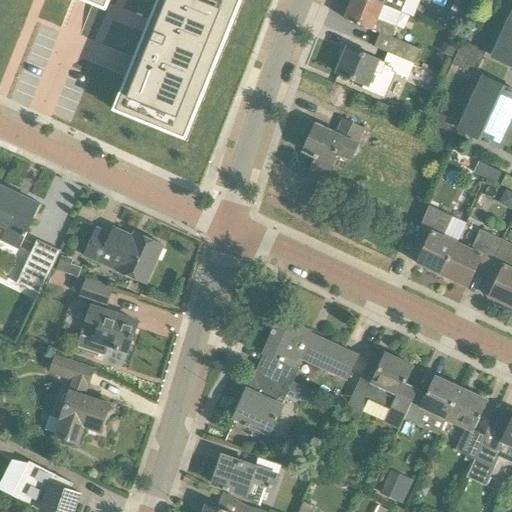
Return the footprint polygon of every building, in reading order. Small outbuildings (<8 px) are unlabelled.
[(160,0),(117,109),(185,137),(240,0),(160,0)] [(377,20),(383,5),(370,0),(352,0),(345,19),(380,34),(375,47),(390,54),(414,64),(421,49),(393,38),(398,28),(377,20)] [(370,0),(383,5),(402,13),(407,0),(370,0)] [(456,1),(451,11),(465,17),(470,6),(456,1)] [(445,27),(446,25),(447,21),(440,18),(438,24),(445,27)] [(493,57),(511,65),(511,33),(505,31),(493,57)] [(457,53),(480,64),(485,52),(463,42),(457,53)] [(414,64),(390,54),(386,63),(349,47),(343,61),(340,60),(336,71),(339,72),(338,74),(368,86),(385,93),(393,73),(408,79),(414,64)] [(475,75),(480,64),(457,53),(452,65),(475,75)] [(472,103),(491,112),(511,122),(511,119),(511,90),(484,77),(472,103)] [(459,130),(479,139),(499,148),(511,122),(491,112),(472,103),(459,130)] [(379,110),(395,118),(398,111),(382,104),(379,110)] [(426,122),(449,132),(454,120),(430,110),(426,122)] [(416,119),(424,122),(428,114),(419,111),(416,119)] [(344,119),(336,135),(316,126),(305,151),(315,155),(314,157),(316,158),(311,169),(326,176),(337,154),(351,160),(352,157),(365,129),(344,119)] [(487,179),(499,185),(504,174),(500,172),(479,162),(474,173),(487,179)] [(511,192),(511,180),(505,177),(501,187),(511,192)] [(0,223),(7,227),(2,239),(20,248),(27,233),(26,232),(31,220),(34,222),(42,205),(27,198),(27,200),(0,187),(0,223)] [(442,276),(458,243),(444,236),(453,217),(431,207),(418,234),(429,239),(417,264),(442,276)] [(97,228),(85,256),(146,284),(164,246),(144,236),(142,241),(114,229),(111,235),(97,228)] [(472,249),(458,243),(442,276),(467,287),(479,262),(490,268),(503,240),(481,230),(472,249)] [(503,240),(490,268),(501,273),(489,298),(511,308),(511,244),(505,241),(503,240)] [(41,296),(61,252),(38,241),(17,284),(41,296)] [(56,270),(68,274),(71,264),(73,260),(61,256),(56,270)] [(82,295),(95,300),(92,307),(91,307),(78,347),(105,356),(109,345),(114,347),(113,348),(118,350),(118,348),(128,351),(137,322),(103,311),(105,303),(106,303),(111,289),(86,281),(82,295)] [(297,367),(299,368),(303,358),(347,378),(357,355),(309,333),(309,331),(297,326),(297,323),(286,318),(284,320),(281,318),(276,330),(273,329),(271,333),(274,334),(265,352),(264,351),(264,352),(266,353),(297,367)] [(293,381),(299,368),(297,367),(266,353),(253,381),(255,383),(251,391),(248,390),(235,418),(246,424),(245,426),(249,428),(250,427),(269,435),(283,406),(275,402),(286,378),(293,381)] [(373,382),(366,398),(368,399),(386,408),(391,410),(386,423),(400,429),(404,419),(410,406),(417,391),(418,391),(405,384),(413,366),(386,354),(373,382)] [(83,396),(87,384),(88,385),(93,369),(55,357),(50,372),(73,380),(60,419),(61,419),(56,437),(78,444),(84,427),(100,433),(109,404),(83,396)] [(440,436),(447,419),(462,389),(435,376),(426,395),(417,391),(410,406),(404,419),(413,424),(440,436)] [(457,450),(475,459),(485,436),(474,431),(488,401),(462,389),(447,419),(467,429),(457,450)] [(368,399),(366,398),(354,392),(344,413),(358,420),(368,399)] [(508,411),(500,408),(495,418),(503,421),(508,411)] [(506,443),(511,446),(511,420),(505,436),(489,428),(485,436),(475,459),(495,468),(506,443)] [(314,457),(302,453),(298,465),(310,470),(314,457)] [(262,486),(274,489),(278,476),(282,466),(259,458),(255,468),(223,457),(219,468),(217,468),(212,483),(223,487),(223,489),(228,491),(228,490),(245,495),(244,500),(249,501),(256,503),(262,486)] [(31,458),(12,495),(40,510),(45,511),(72,511),(80,493),(69,489),(74,480),(31,458)] [(391,471),(381,494),(402,504),(413,481),(391,471)] [(218,509),(205,505),(204,506),(205,506),(203,511),(264,511),(247,506),(246,510),(220,501),(218,509)] [(313,511),(316,507),(304,501),(299,511),(313,511)]
